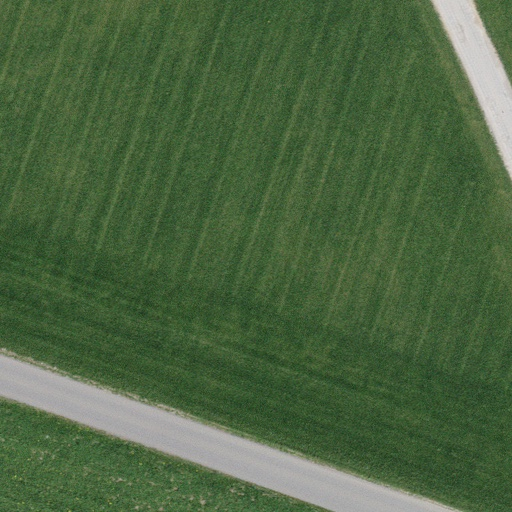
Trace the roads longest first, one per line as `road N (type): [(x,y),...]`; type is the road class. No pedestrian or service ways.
road 1 (unclassified): [(0,374),(404,511)]
road 2 (track): [(511,154),(438,0)]
